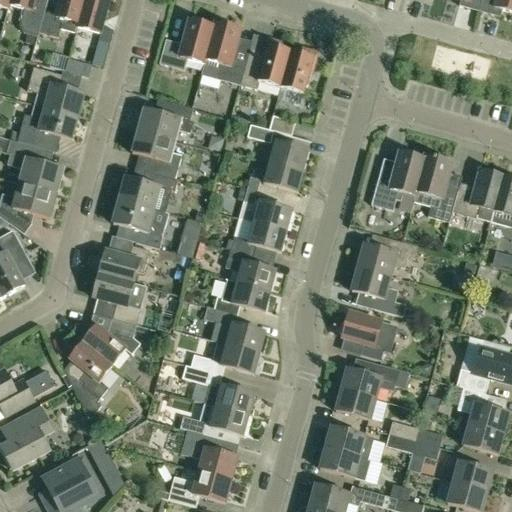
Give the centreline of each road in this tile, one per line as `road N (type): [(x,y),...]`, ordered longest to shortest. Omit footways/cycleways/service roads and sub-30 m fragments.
road 1 (unclassified): [(271,511),(308,377),(303,330),(361,105)]
road 2 (residential): [(0,329),(50,304),(135,0)]
road 3 (residential): [(511,141),(361,105)]
road 4 (residential): [(511,55),(407,25),(368,29)]
